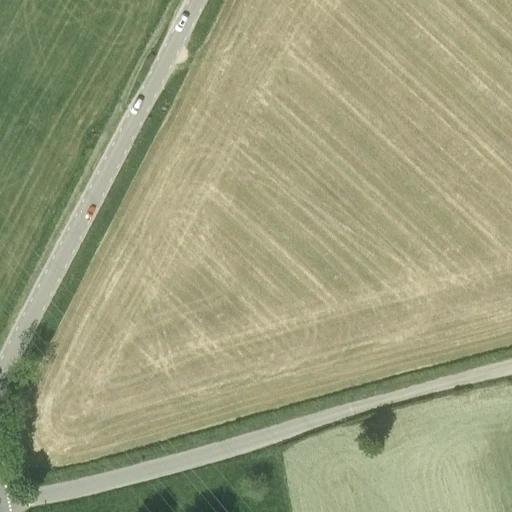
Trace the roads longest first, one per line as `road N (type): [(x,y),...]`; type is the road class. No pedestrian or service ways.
road 1 (unclassified): [(511,365),(0,507)]
road 2 (tertiary): [(0,377),(194,0)]
